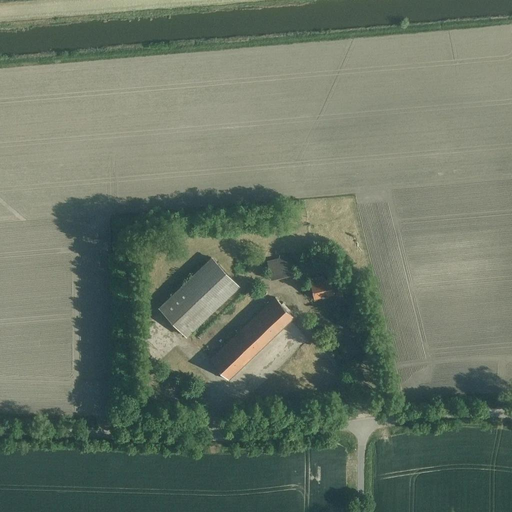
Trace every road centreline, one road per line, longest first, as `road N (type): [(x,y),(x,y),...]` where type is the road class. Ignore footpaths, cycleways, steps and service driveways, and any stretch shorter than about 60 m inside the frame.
road 1 (unclassified): [(361,423),(204,437),(0,430)]
road 2 (unclassified): [(361,423),(511,415)]
